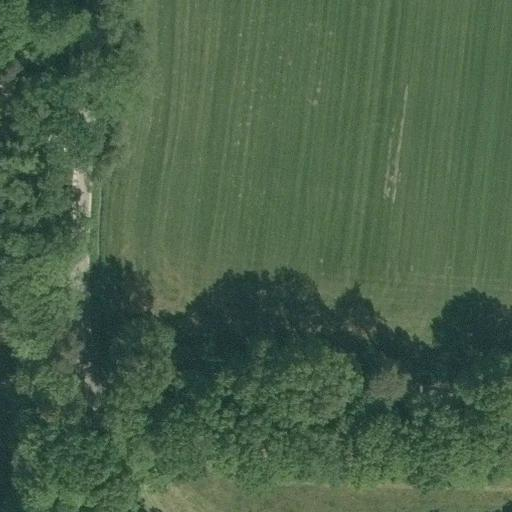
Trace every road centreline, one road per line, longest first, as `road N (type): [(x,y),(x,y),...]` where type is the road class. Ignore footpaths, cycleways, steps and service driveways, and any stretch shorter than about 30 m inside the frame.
road 1 (unclassified): [(511,394),(89,377)]
road 2 (unclassified): [(89,377),(84,158),(91,0)]
road 3 (unclassified): [(97,511),(89,377)]
